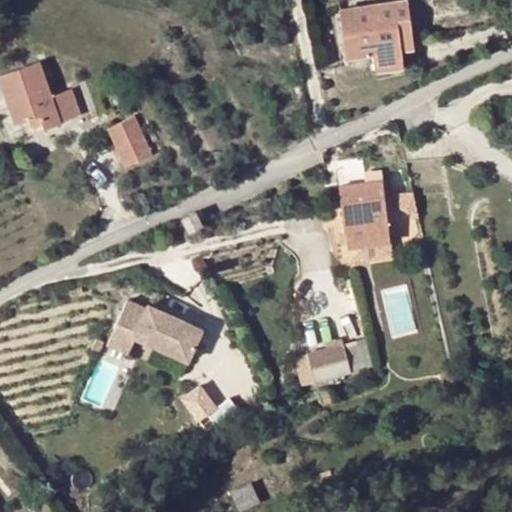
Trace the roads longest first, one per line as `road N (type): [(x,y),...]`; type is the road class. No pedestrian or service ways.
road 1 (residential): [(0,298),(323,141)]
road 2 (residential): [(323,141),(511,51)]
road 3 (residential): [(323,141),(300,0)]
